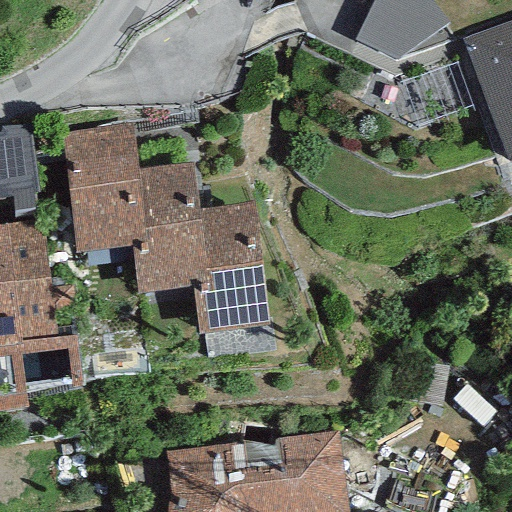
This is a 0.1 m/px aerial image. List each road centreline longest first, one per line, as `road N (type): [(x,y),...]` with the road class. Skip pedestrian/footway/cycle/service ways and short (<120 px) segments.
road 1 (trunk): [(511,266),(0,178)]
road 2 (residential): [(132,0),(63,69),(0,98)]
